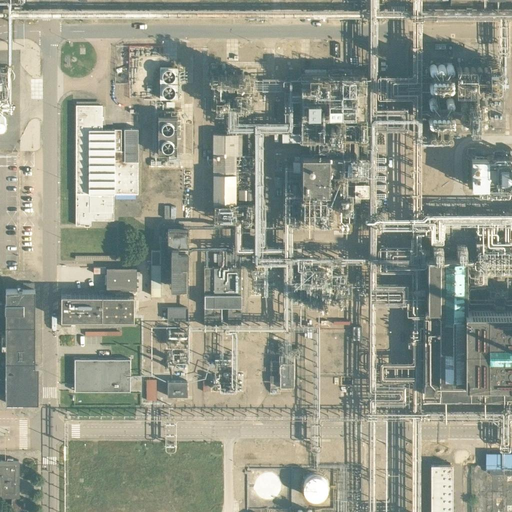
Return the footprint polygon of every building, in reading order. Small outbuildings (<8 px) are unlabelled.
[(161,98),(178,98),(179,67),(161,67),(161,98)] [(352,111),(354,72),(299,69),(299,77),(295,77),(295,86),(303,86),(302,112),(312,112),(312,115),(318,116),(319,110),(352,111)] [(125,128),(125,149),(117,149),(116,128),(103,128),(103,104),(76,104),(76,226),(91,226),(91,220),(113,220),(113,193),(139,193),(139,128),(125,128)] [(156,154),(177,154),(178,111),(156,111),(156,154)] [(214,172),(234,172),(234,152),(241,153),(241,133),(214,132),(214,172)] [(511,151),(470,152),(470,181),(487,181),(487,175),(507,175),(507,167),(511,167),(511,151)] [(368,155),(302,155),(302,192),(368,192),(368,155)] [(149,169),(181,169),(181,160),(149,160),(149,169)] [(234,172),(214,172),(214,203),(234,203),(234,172)] [(437,230),(437,252),(467,253),(468,230),(437,230)] [(152,262),(160,262),(161,249),(152,249),(152,262)] [(171,283),(188,283),(188,250),(171,250),(171,283)] [(217,265),(241,265),(241,252),(217,252),(217,265)] [(439,391),(439,395),(511,395),(511,309),(468,309),(467,256),(427,256),(427,257),(425,257),(425,261),(427,261),(427,278),(427,291),(427,326),(425,326),(425,362),(427,362),(427,375),(424,375),(423,390),(439,391)] [(151,295),(160,295),(160,265),(151,264),(151,295)] [(137,268),(122,267),(107,267),(107,287),(137,288),(137,268)] [(221,313),(212,313),(212,306),(228,307),(228,325),(241,325),(241,313),(234,313),(234,307),(241,307),(241,267),(205,267),(205,324),(221,325),(221,313)] [(35,366),(35,309),(35,304),(35,289),(22,289),(22,284),(18,284),(18,289),(6,289),(6,301),(0,300),(0,310),(2,311),(2,307),(6,307),(6,379),(0,378),(0,392),(6,393),(5,402),(38,402),(38,366),(35,366)] [(60,317),(133,317),(133,292),(60,291),(60,317)] [(168,319),(188,319),(188,307),(168,307),(168,319)] [(362,339),(362,333),(362,327),(353,327),(353,340),(362,339)] [(131,389),(131,358),(76,358),(76,389),(131,389)] [(280,386),(291,386),(291,361),(280,361),(280,386)] [(147,378),(147,398),(157,398),(157,378),(147,378)] [(168,396),(188,396),(188,381),(168,381),(168,396)] [(485,468),(511,468),(511,453),(485,453),(485,468)] [(0,460),(0,496),(11,496),(11,511),(19,511),(19,505),(23,505),(23,499),(19,499),(19,496),(20,496),(20,460),(0,460)] [(429,464),(429,511),(450,511),(451,464),(429,464)] [(278,486),(278,483),(277,480),(277,477),(275,475),(273,473),(270,471),(268,470),(266,469),(263,469),(260,470),(258,471),(255,472),(254,474),(252,476),(251,479),(250,484),(251,486),(251,489),(253,491),(254,493),(257,495),(260,496),(264,497),(267,497),(269,496),(272,494),(274,493),(275,491),(277,488),(278,486)] [(324,487),(325,484),(324,481),(324,479),(322,476),(320,474),(319,473),(316,471),(313,470),(310,470),(308,470),(305,471),(303,473),(301,474),(299,477),(298,479),(297,482),(297,485),(297,487),(298,490),(300,492),(302,494),(304,496),(306,497),(309,498),(311,498),(316,497),(319,495),(320,494),(322,492),(324,489),(324,487)]
